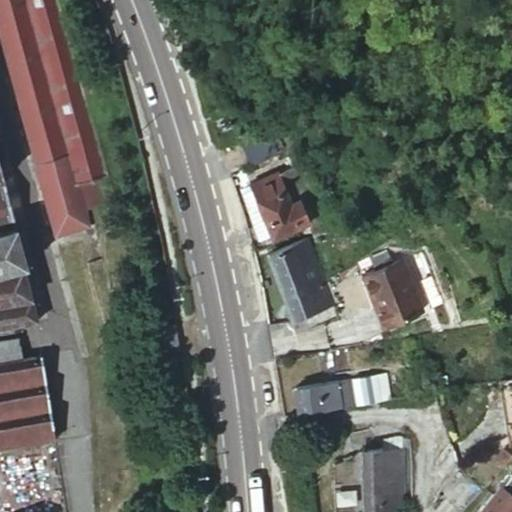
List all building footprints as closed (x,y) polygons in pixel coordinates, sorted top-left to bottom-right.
[(0,0),(0,36),(51,214),(95,202),(91,188),(101,184),(93,156),(102,153),(57,0),(0,0)] [(250,183),(239,190),(255,222),(266,216),(274,234),(310,219),(300,196),(291,200),(278,171),(250,183)] [(0,312),(34,307),(18,252),(22,250),(0,173),(0,312)] [(283,293),(322,281),(326,280),(311,238),(268,253),(283,293)] [(402,255),(359,273),(381,327),(425,310),(402,255)] [(283,293),(284,297),(292,320),(334,305),(326,280),(322,281),(283,293)] [(164,332),(178,331),(174,304),(159,307),(164,332)] [(0,347),(25,343),(22,323),(0,326),(0,347)] [(25,343),(0,347),(0,434),(57,424),(43,340),(25,343)] [(382,400),(391,398),(388,372),(378,373),(382,400)] [(352,377),(356,403),(382,400),(378,373),(352,377)] [(293,385),(296,412),(356,403),(352,377),(293,385)] [(511,381),(502,383),(505,399),(511,397),(511,381)] [(411,441),(403,436),(390,437),(399,441),(406,445),(411,449),(412,449),(411,441)] [(399,441),(390,437),(389,437),(390,451),(364,452),(366,511),(409,511),(406,450),(412,450),(412,449),(411,449),(406,445),(399,441)] [(497,460),(505,467),(511,459),(504,452),(497,460)] [(511,511),(511,478),(509,477),(481,511),(511,511)]
